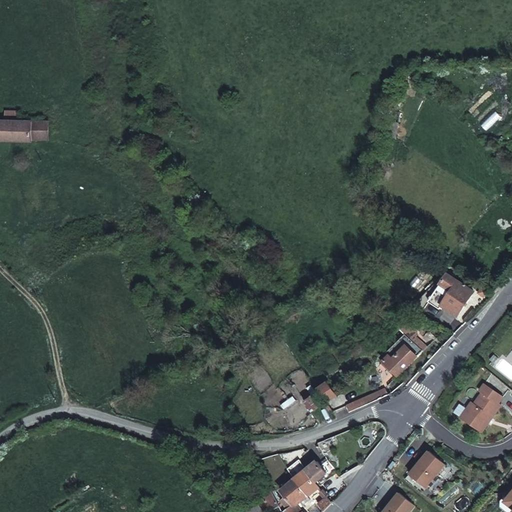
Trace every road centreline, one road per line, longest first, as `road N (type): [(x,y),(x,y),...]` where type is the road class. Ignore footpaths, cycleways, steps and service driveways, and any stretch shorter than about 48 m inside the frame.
road 1 (residential): [(0,440),(46,413),(74,411),(194,446),(266,447),(366,414),(411,411)]
road 2 (track): [(0,268),(49,330),(62,394),(74,411)]
road 3 (residential): [(411,411),(511,291)]
road 4 (residential): [(336,511),(411,411)]
